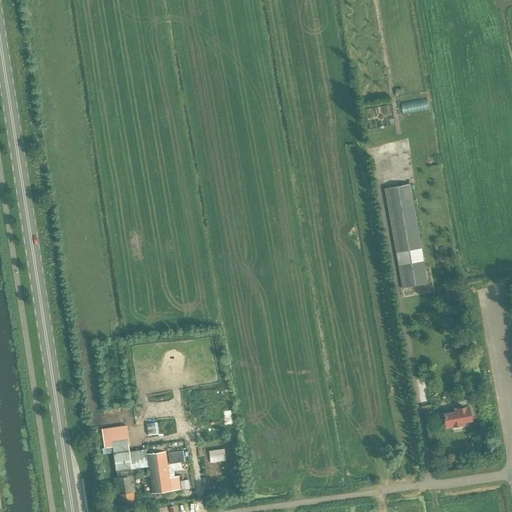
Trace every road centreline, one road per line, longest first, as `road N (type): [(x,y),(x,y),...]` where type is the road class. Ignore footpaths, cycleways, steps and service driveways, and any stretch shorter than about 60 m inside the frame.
road 1 (primary): [(72,511),(0,41)]
road 2 (unknown): [(430,485),(372,146)]
road 3 (unclassified): [(511,469),(236,511)]
